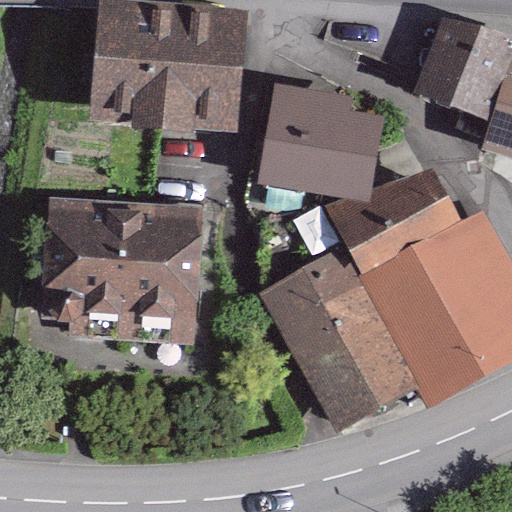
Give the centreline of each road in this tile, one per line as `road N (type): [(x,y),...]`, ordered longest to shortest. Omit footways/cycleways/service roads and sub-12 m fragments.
road 1 (secondary): [(511,409),(422,449),(298,485),(152,502),(0,498)]
road 2 (unknown): [(291,0),(324,59),(399,101),(511,227)]
road 3 (unknown): [(234,190),(270,0)]
